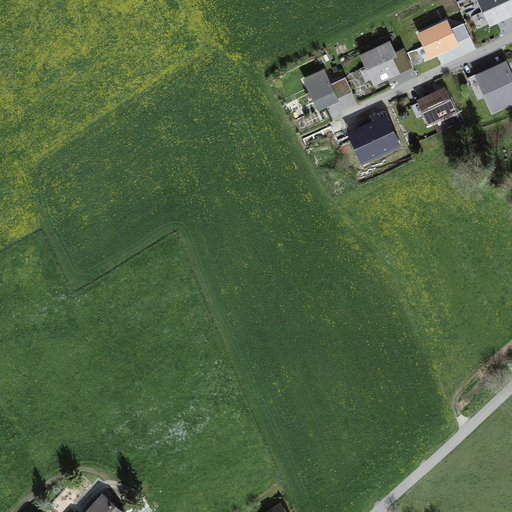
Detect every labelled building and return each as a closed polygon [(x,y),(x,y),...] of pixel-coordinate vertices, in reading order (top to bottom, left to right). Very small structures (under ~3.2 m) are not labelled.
[(511,0),(480,0),(489,19),(507,11),(508,14),(511,12),(511,0)] [(447,23),(420,36),(430,56),(470,37),(464,23),(450,30),(447,23)] [(393,56),(388,46),(369,54),(373,62),(368,65),(375,81),(410,65),(404,51),(393,56)] [(511,79),(505,65),(478,77),(493,110),(511,101),(511,79)] [(305,81),(318,108),(336,99),(324,72),(305,81)] [(420,101),(429,121),(452,110),(443,91),(420,101)] [(384,118),(348,135),(361,162),(397,145),(384,118)] [(74,511),(120,511),(122,509),(104,491),(108,487),(98,477),(69,507),(74,511)]
